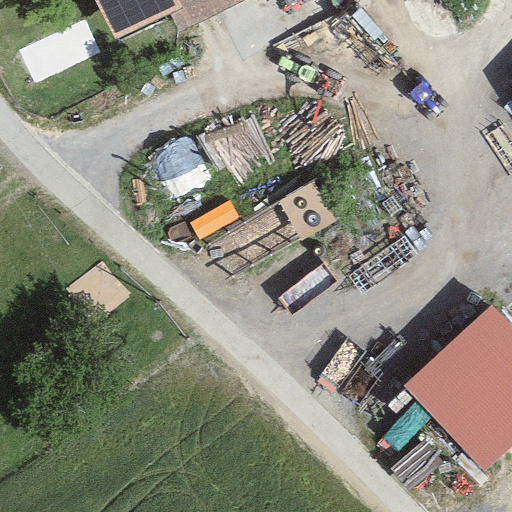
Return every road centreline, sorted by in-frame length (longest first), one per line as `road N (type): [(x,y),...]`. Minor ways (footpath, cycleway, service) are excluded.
road 1 (track): [(0,85),(14,112),(86,170),(424,511)]
road 2 (track): [(86,170),(137,125),(206,89),(286,73),(403,73),(451,57),(503,28),(511,14)]
road 3 (unknown): [(403,73),(442,122),(456,204),(433,253),(387,302),(279,367)]
